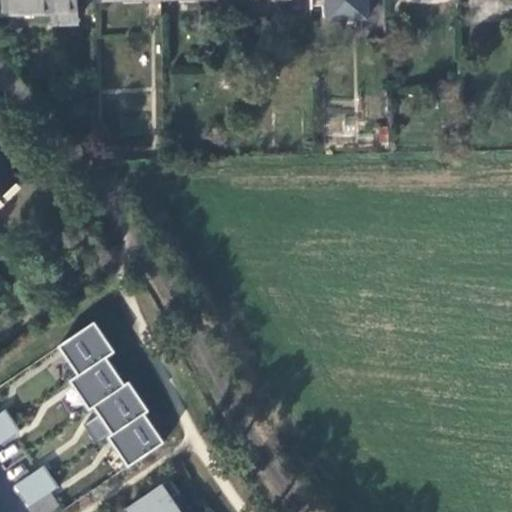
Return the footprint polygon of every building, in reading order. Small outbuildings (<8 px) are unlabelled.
[(74,26),(73,0),(3,0),(3,14),(51,13),(52,26),(74,26)] [(365,0),(325,0),(326,19),(366,17),(365,0)] [(0,202),(18,185),(0,166),(0,202)] [(114,352),(94,323),(59,347),(79,376),(106,358),(114,352)] [(94,407),(125,386),(106,358),(79,376),(71,382),(90,410),(94,407)] [(94,407),(113,435),(144,414),(148,411),(129,383),(125,386),(94,407)] [(0,414),(0,419),(12,437),(19,432),(5,411),(0,414)] [(109,438),(130,467),(164,443),(144,414),(113,435),(109,438)] [(0,445),(12,437),(0,419),(0,445)] [(36,472),(50,493),(58,488),(44,467),(36,472)] [(50,493),(36,472),(15,486),(29,507),(50,493)] [(180,511),(172,499),(179,494),(170,480),(128,508),(130,511),(180,511)]
